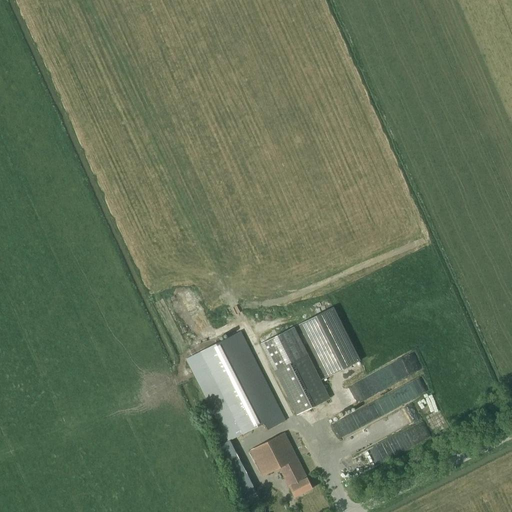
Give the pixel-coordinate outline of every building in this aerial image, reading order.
[(332,308),(298,325),(325,379),(358,362),(332,308)] [(296,415),(330,398),(294,327),(260,343),(296,415)] [(186,359),(227,441),(264,423),(267,429),(285,420),(240,331),(186,359)] [(406,376),(422,369),(414,351),(398,358),(406,376)] [(415,385),(347,414),(353,428),(421,399),(415,385)] [(306,476),(284,432),(250,450),(263,476),(279,468),(288,485),(294,497),(312,488),(306,476)]
